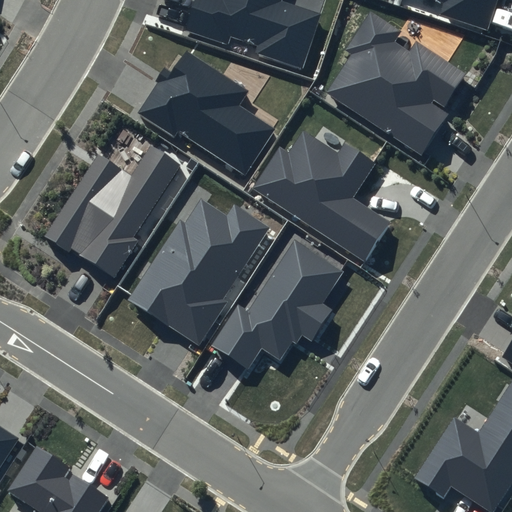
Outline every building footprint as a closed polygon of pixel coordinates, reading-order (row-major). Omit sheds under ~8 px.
[(283,0),(194,0),(184,28),(226,42),(228,34),(258,45),(256,53),(302,68),(320,13),(283,1),(283,0)] [(438,0),(445,2),(441,14),(487,30),(497,0),(438,0)] [(401,31),(371,11),(345,49),(354,55),(329,93),(422,155),(450,114),(442,108),(465,73),(417,41),(409,53),(393,42),(401,31)] [(166,70),(138,112),(174,136),(178,130),(246,175),(276,129),(240,105),(249,92),(186,50),(171,73),(166,70)] [(337,152),(303,130),(288,153),(279,147),(252,188),(366,263),(391,225),(351,199),(375,162),(344,142),(337,152)] [(131,176),(97,155),(46,235),(114,277),(138,240),(134,237),(180,164),(151,146),(131,176)] [(269,226),(234,204),(227,216),(201,200),(186,224),(181,220),(130,300),(199,345),(228,300),(224,298),(269,226)] [(343,272),(295,240),(248,311),(238,304),(209,347),(247,372),(263,349),(281,361),(293,342),(297,344),(302,335),(311,341),(332,310),(322,303),(343,272)] [(511,342),(503,356),(511,362),(511,342)] [(493,511),(511,482),(511,380),(478,433),(453,417),(413,479),(443,499),(451,486),(491,511),(493,511)] [(0,467),(20,438),(0,424),(0,467)] [(100,511),(111,495),(37,447),(7,492),(38,511),(100,511)]
